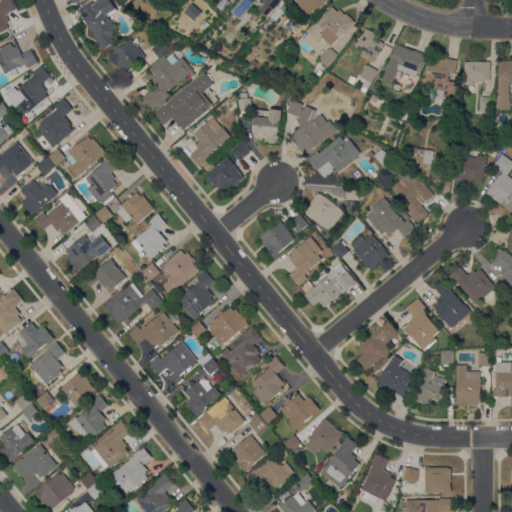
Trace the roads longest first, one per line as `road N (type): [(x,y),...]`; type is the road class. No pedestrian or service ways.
road 1 (tertiary): [(310,352),(59,45),(39,0)]
road 2 (residential): [(234,511),(0,225)]
road 3 (tertiary): [(482,435),(422,435),(379,420),(349,399),(310,352)]
road 4 (residential): [(310,352),(463,230)]
